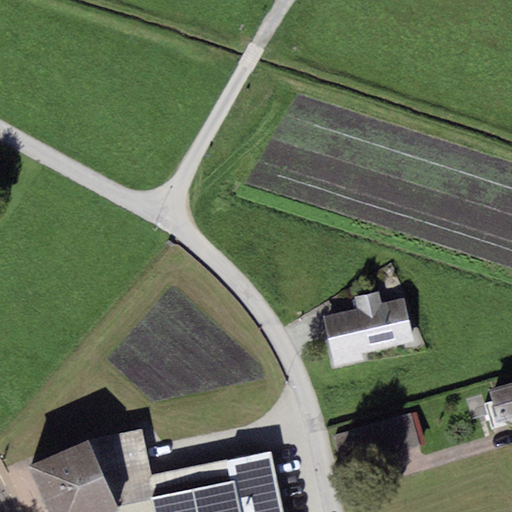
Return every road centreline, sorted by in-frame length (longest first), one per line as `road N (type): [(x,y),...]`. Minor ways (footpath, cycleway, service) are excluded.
road 1 (residential): [(0,129),(172,219),(238,278),(290,353),(318,425),(333,511)]
road 2 (track): [(172,219),(286,0)]
